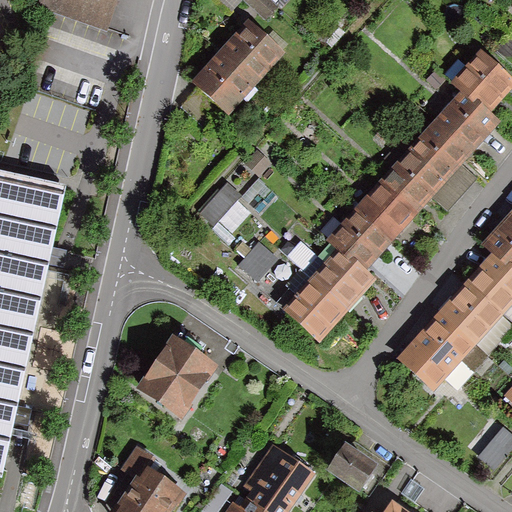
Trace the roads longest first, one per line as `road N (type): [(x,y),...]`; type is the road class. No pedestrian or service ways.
road 1 (residential): [(511,181),(341,400)]
road 2 (residential): [(121,268),(183,0)]
road 3 (residential): [(341,400),(166,284),(121,268)]
road 4 (residential): [(66,511),(121,268)]
road 5 (residential): [(503,511),(341,400)]
